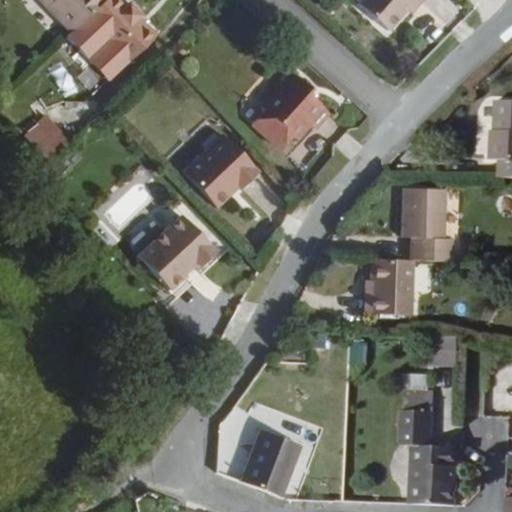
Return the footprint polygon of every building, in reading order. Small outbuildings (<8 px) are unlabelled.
[(33,0),(64,33),(89,9),(99,1),(98,0),(33,0)] [(99,0),(99,1),(89,9),(132,52),(158,26),(141,7),(142,6),(136,0),(99,0)] [(365,0),(357,10),(387,35),(405,14),(412,6),(416,10),(425,0),(365,0)] [(409,18),(416,10),(412,6),(405,14),(409,18)] [(302,91),(278,68),(263,84),(271,92),(255,108),(258,111),(246,124),(272,147),(283,136),(286,139),(300,124),(306,129),(319,113),(299,94),(302,91)] [(498,162),(499,180),(511,180),(511,102),(491,103),(490,131),(495,132),(495,162),(498,162)] [(18,136),(42,161),(64,140),(39,115),(18,136)] [(230,183),(232,185),(237,189),(253,174),(216,134),(176,170),(209,206),(224,192),(222,189),(230,183)] [(411,241),(412,264),(442,264),(441,241),(435,241),(435,192),(390,193),(391,241),(399,241),(411,241)] [(175,218),(135,257),(166,290),(191,268),(194,270),(210,255),(175,218)] [(400,264),(406,264),(412,264),(411,241),(399,241),(400,264)] [(406,264),(400,264),(363,264),(364,301),(358,301),(358,319),(405,320),(406,264)] [(438,352),(437,340),(421,340),(421,352),(438,352)] [(449,352),(449,340),(437,340),(438,352),(449,352)] [(272,368),(292,368),(292,350),(273,349),(272,368)] [(317,411),(321,398),(274,382),(269,394),(317,411)] [(412,410),(434,410),(433,391),(411,391),(412,410)] [(476,395),(476,421),(490,421),(491,396),(476,395)] [(449,472),(454,473),(455,459),(455,452),(424,452),(424,417),(393,417),(393,451),(405,452),(404,510),(450,511),(449,491),(449,472)] [(251,434),(231,489),(270,503),(290,449),(251,434)] [(511,511),(511,500),(499,500),(498,511),(511,511)]
